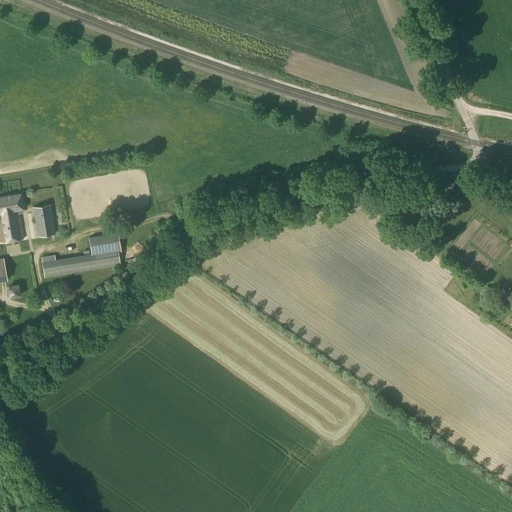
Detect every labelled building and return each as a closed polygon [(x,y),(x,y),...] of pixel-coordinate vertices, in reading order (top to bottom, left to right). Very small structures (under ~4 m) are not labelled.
[(0,242),(23,238),(19,214),(23,213),(22,210),(23,209),(20,192),(0,196),(0,242)] [(37,237),(54,234),(50,204),(32,207),(37,237)] [(54,252),(40,254),(43,276),(120,264),(118,251),(120,251),(117,230),(88,234),(91,251),(54,257),(54,252)] [(484,296),(490,289),(486,286),(481,293),(484,296)] [(504,302),(510,294),(503,289),(497,296),(504,302)]
